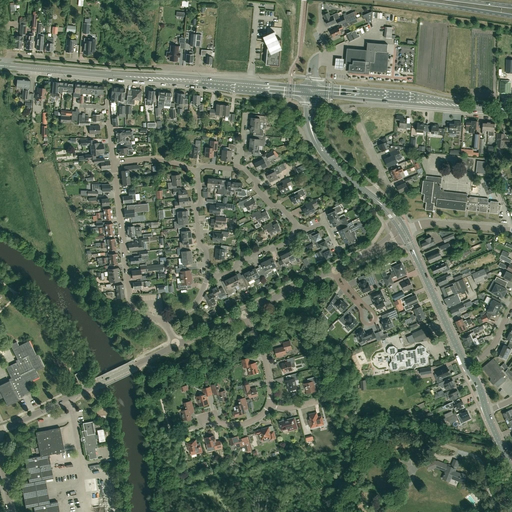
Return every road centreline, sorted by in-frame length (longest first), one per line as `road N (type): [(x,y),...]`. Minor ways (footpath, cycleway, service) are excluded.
road 1 (tertiary): [(511,110),(310,90)]
road 2 (residential): [(0,429),(176,345)]
road 3 (residential): [(115,173),(129,299),(163,323)]
road 4 (residential): [(8,53),(173,67)]
road 5 (tertiary): [(172,79),(8,66)]
road 6 (tertiary): [(310,90),(172,79)]
road 7 (tertiary): [(465,365),(409,243)]
road 8 (track): [(137,363),(127,340),(60,272)]
road 9 (primary): [(393,0),(511,16)]
